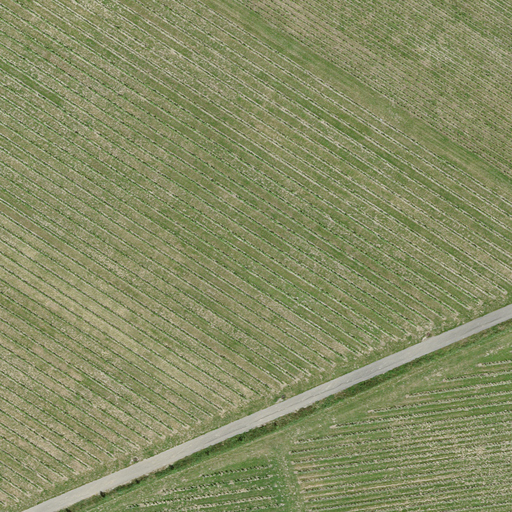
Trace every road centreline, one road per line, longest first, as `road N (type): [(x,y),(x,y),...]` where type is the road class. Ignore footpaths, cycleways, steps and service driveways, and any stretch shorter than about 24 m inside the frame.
road 1 (track): [(37,511),(511,312)]
road 2 (track): [(511,187),(218,0)]
